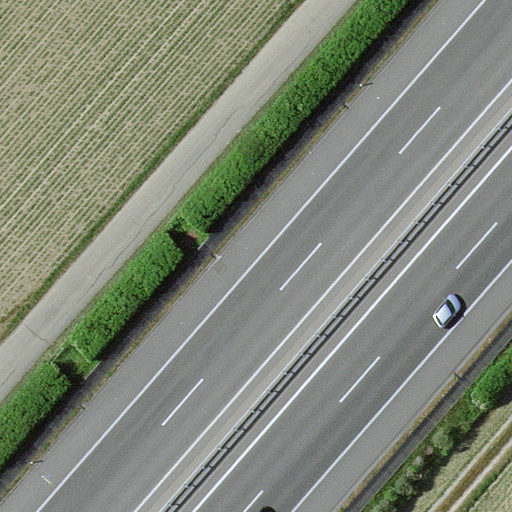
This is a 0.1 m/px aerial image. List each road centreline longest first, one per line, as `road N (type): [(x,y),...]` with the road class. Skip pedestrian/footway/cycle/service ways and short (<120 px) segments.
road 1 (motorway): [(511,24),(86,511)]
road 2 (track): [(0,374),(330,0)]
road 3 (motorway): [(243,511),(511,205)]
